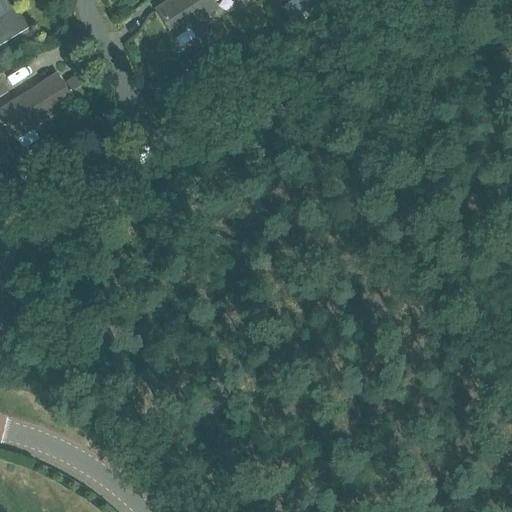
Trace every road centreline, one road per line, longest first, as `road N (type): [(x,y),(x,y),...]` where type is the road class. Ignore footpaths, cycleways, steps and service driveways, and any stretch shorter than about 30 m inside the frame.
road 1 (residential): [(400,0),(155,156)]
road 2 (residential): [(155,156),(20,256),(0,292)]
road 3 (residential): [(155,156),(85,0)]
road 4 (unclassified): [(0,433),(84,467),(140,511)]
